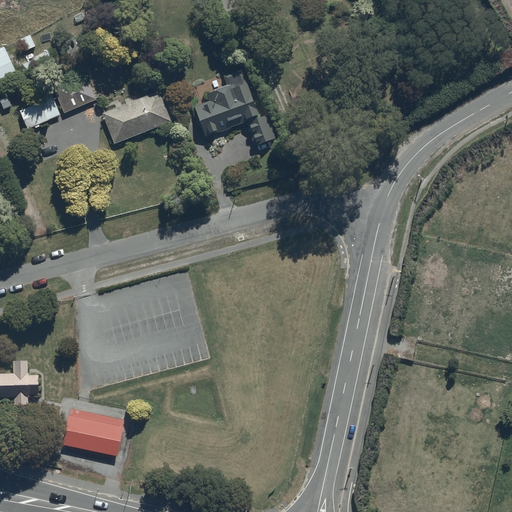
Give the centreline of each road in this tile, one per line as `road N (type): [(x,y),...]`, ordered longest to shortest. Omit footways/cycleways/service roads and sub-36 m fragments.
road 1 (residential): [(0,280),(309,201),(381,213)]
road 2 (unclassified): [(381,213),(317,511)]
road 3 (unclassified): [(511,92),(427,143),(381,213)]
